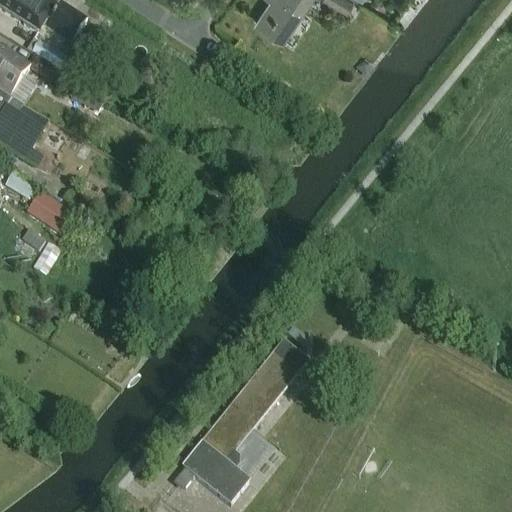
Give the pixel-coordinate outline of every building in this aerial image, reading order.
[(77,38),(78,36),(21,0),(4,0),(0,7),(0,14),(37,38),(43,29),(71,47),(70,49),(72,51),(59,71),(71,79),(70,80),(88,91),(94,83),(102,71),(97,68),(101,62),(90,54),(93,49),(77,38)] [(21,0),(78,36),(86,24),(59,7),(62,0),(21,0)] [(283,43),(310,0),(271,0),(256,25),(283,43)] [(354,3),(349,0),(323,0),(348,14),(354,3)] [(93,31),(88,39),(99,46),(103,38),(93,31)] [(32,57),(46,66),(53,55),(39,47),(32,57)] [(10,101),(28,73),(31,68),(3,49),(0,49),(0,148),(29,166),(29,165),(38,171),(44,161),(35,156),(30,152),(36,144),(48,124),(17,105),(10,101)] [(27,205),(35,194),(37,191),(14,176),(4,190),(27,205)] [(40,198),(27,218),(61,241),(74,221),(40,198)] [(45,245),(29,234),(22,243),(38,255),(45,245)] [(48,247),(33,271),(46,280),(61,255),(48,247)] [(339,301),(333,310),(343,317),(350,307),(339,301)] [(282,347),(272,358),(182,472),(185,474),(175,486),(185,493),(194,481),(230,510),(250,486),(227,468),(307,367),(282,347)]
